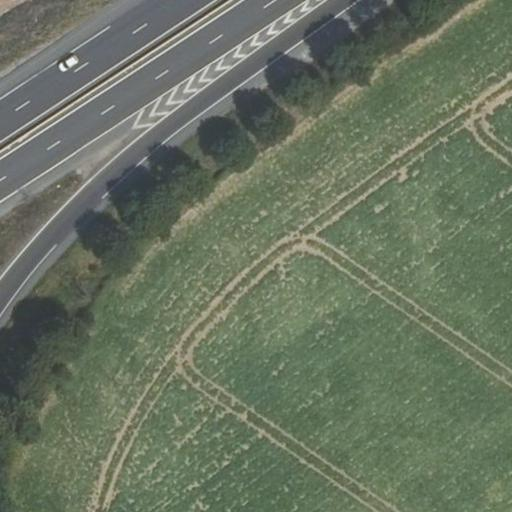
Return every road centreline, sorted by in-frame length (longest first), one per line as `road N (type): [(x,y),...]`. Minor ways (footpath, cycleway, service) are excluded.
road 1 (motorway): [(0,294),(114,174),(340,0)]
road 2 (trunk): [(0,174),(268,0)]
road 3 (trunk): [(189,0),(0,123)]
